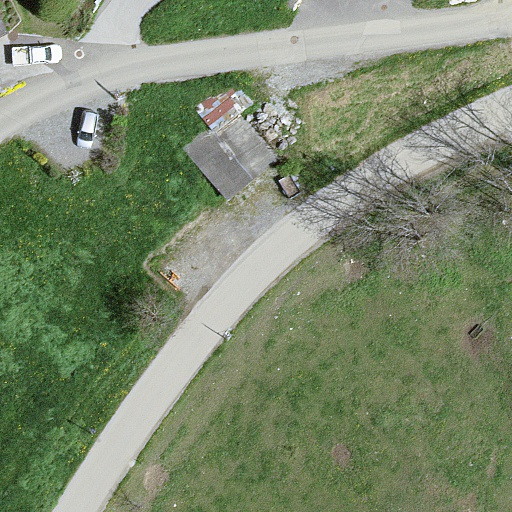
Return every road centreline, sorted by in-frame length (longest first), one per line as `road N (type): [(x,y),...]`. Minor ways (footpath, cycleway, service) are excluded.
road 1 (tertiary): [(99,511),(232,270),(511,131)]
road 2 (residential): [(511,27),(232,49),(92,77),(0,120)]
